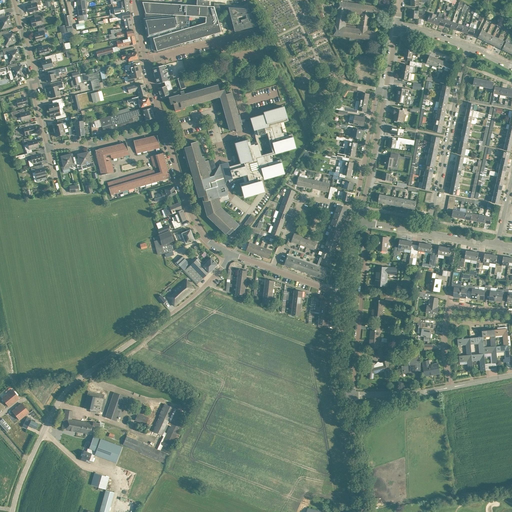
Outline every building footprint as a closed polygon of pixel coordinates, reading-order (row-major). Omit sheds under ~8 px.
[(32,4),(31,4),(27,5),(29,13),(38,10),(37,5),(41,4),(39,0),(33,0),(31,1),(32,4)] [(83,0),(76,1),(78,11),(80,11),(80,10),(85,9),(84,0),(83,0)] [(128,2),(127,0),(126,0),(116,2),(116,1),(112,2),(112,3),(112,4),(113,6),(113,9),(114,9),(117,9),(129,7),(128,2)] [(312,0),(326,27),(330,26),(316,0),(312,0)] [(382,7),(347,2),(346,0),(339,0),(339,1),(338,1),(337,10),(338,10),(336,26),(335,26),(333,35),(377,41),(378,32),(367,30),(370,14),(380,16),(382,7)] [(144,9),(145,18),(173,16),(173,15),(185,16),(186,5),(142,2),(142,3),(144,8),(144,9)] [(214,6),(215,10),(224,11),(225,7),(225,3),(214,3),(214,6)] [(196,5),(186,5),(185,16),(173,15),(173,16),(145,18),(145,19),(145,18),(144,18),(144,19),(143,19),(143,20),(144,20),(145,25),(144,25),(144,26),(145,26),(145,29),(146,29),(146,30),(145,30),(145,31),(146,31),(147,36),(146,36),(147,37),(148,37),(148,38),(149,37),(149,36),(152,51),(153,51),(154,53),(157,52),(157,51),(175,45),(175,44),(179,43),(180,45),(184,44),(184,43),(202,37),(202,38),(203,38),(202,37),(221,32),(213,7),(209,6),(206,6),(196,5)] [(247,28),(256,26),(248,9),(228,8),(233,26),(234,32),(243,29),(242,28),(245,27),(246,28),(247,28)] [(422,15),(426,16),(428,9),(424,9),(423,12),(411,11),(410,18),(418,18),(418,15),(422,15)] [(474,14),(473,15),(479,18),(478,20),(482,22),(484,15),(478,12),(475,11),(473,14),(474,14)] [(116,21),(122,20),(123,20),(130,18),(129,12),(121,13),(118,14),(118,17),(116,17),(117,20),(116,21)] [(36,18),(35,18),(30,19),(32,27),(42,24),(40,19),(43,18),(42,13),(35,15),(36,18)] [(427,21),(433,23),(435,17),(436,15),(430,13),(429,17),(427,21)] [(433,23),(439,25),(441,18),(443,14),(439,13),(438,17),(435,17),(433,23)] [(3,18),(2,14),(0,14),(0,24),(1,29),(11,26),(8,17),(3,18)] [(69,15),(63,16),(67,32),(72,31),(69,15)] [(439,25),(444,27),(447,20),(448,17),(445,16),(444,19),(441,18),(439,25)] [(130,18),(123,20),(124,26),(122,26),(122,30),(132,27),(130,18)] [(469,27),(467,34),(468,34),(467,35),(471,36),(471,35),(474,36),(476,29),(477,25),(471,23),(470,27),(469,27)] [(40,32),(38,32),(34,33),(36,41),(45,38),(44,33),(47,32),(45,27),(39,29),(40,32)] [(127,36),(127,38),(134,36),(133,30),(126,31),(122,32),(116,33),(113,34),(111,34),(112,38),(113,39),(117,38),(127,36)] [(478,38),(483,40),(487,33),(482,30),(478,38)] [(13,33),(9,34),(7,35),(6,31),(0,32),(0,38),(3,38),(5,45),(15,43),(13,33)] [(483,40),(489,43),(493,36),(487,33),(483,40)] [(489,43),(495,46),(498,38),(499,38),(500,35),(498,34),(496,37),(493,36),(489,43)] [(134,36),(127,38),(128,39),(117,42),(118,48),(136,44),(134,36)] [(498,38),(495,46),(501,49),(504,41),(499,38),(498,38)] [(43,46),(42,46),(38,47),(39,55),(49,52),(48,47),(54,46),(52,40),(42,43),(43,46)] [(502,49),(508,52),(511,45),(506,42),(502,49)] [(11,51),(10,47),(2,49),(4,55),(8,54),(10,62),(17,60),(18,60),(19,59),(17,50),(11,51)] [(113,52),(112,47),(96,52),(97,57),(113,52)] [(419,57),(419,56),(420,52),(406,49),(404,57),(408,57),(407,60),(411,61),(412,61),(413,58),(411,58),(412,54),(416,54),(416,56),(419,57)] [(121,55),(122,59),(127,58),(128,62),(133,61),(138,59),(136,52),(121,55)] [(47,60),(46,60),(41,62),(43,69),(53,66),(52,63),(63,60),(61,53),(46,57),(47,60)] [(426,63),(432,66),(435,58),(429,55),(426,63)] [(432,66),(438,68),(441,60),(435,58),(432,66)] [(438,68),(444,70),(447,63),(441,60),(438,68)] [(403,65),(402,71),(412,73),(413,67),(414,65),(418,66),(418,62),(415,62),(412,61),(411,61),(410,66),(403,65)] [(99,67),(100,72),(116,68),(115,63),(99,67)] [(130,70),(131,73),(140,71),(140,67),(139,67),(138,66),(136,66),(135,63),(124,66),(126,71),(130,70)] [(447,63),(444,70),(450,73),(453,65),(447,63)] [(0,74),(8,73),(9,76),(10,76),(9,75),(13,74),(14,78),(24,76),(21,66),(15,68),(14,64),(7,66),(7,67),(0,68),(0,73),(0,74)] [(163,65),(152,68),(154,74),(155,78),(156,84),(164,82),(164,83),(169,81),(168,81),(167,77),(169,76),(167,69),(165,69),(164,65),(163,65)] [(48,72),(49,72),(50,75),(45,76),(47,83),(56,80),(55,77),(59,76),(59,73),(61,72),(60,69),(48,72)] [(140,71),(131,73),(131,76),(127,77),(128,82),(139,80),(138,77),(141,76),(140,75),(141,74),(140,71)] [(411,80),(412,73),(402,71),(400,78),(411,80)] [(95,73),(94,73),(92,73),(80,76),(82,82),(90,80),(93,91),(101,89),(97,72),(95,73)] [(51,87),(48,88),(50,94),(49,95),(50,97),(51,98),(60,96),(59,89),(63,88),(61,81),(50,84),(51,87)] [(165,86),(158,88),(161,97),(169,95),(167,91),(172,89),(169,81),(164,83),(165,86)] [(487,81),(486,87),(492,89),(494,82),(487,81)] [(137,91),(139,97),(142,96),(147,94),(144,84),(136,86),(135,85),(127,87),(128,93),(137,91)] [(241,125),(241,122),(240,120),(239,115),(237,115),(231,93),(230,89),(224,91),(224,89),(222,90),(220,84),(217,85),(218,89),(217,90),(216,88),(212,89),(212,88),(209,89),(209,90),(205,91),(205,90),(202,91),(202,92),(198,93),(198,92),(195,93),(195,94),(191,95),(191,94),(186,96),(181,98),(182,101),(179,102),(179,100),(180,100),(179,95),(168,98),(169,98),(170,100),(169,100),(170,104),(174,103),(174,106),(175,111),(175,110),(178,109),(178,110),(185,108),(184,106),(188,105),(188,104),(190,103),(191,104),(191,103),(193,102),(194,103),(198,102),(198,101),(200,100),(201,101),(205,100),(205,99),(207,98),(208,99),(212,98),(212,97),(214,96),(214,97),(219,96),(219,97),(217,99),(219,100),(220,98),(221,97),(222,101),(223,101),(223,104),(224,108),(225,108),(225,111),(224,111),(226,115),(227,115),(228,119),(227,119),(228,119),(228,121),(227,121),(230,130),(236,129),(236,131),(235,131),(236,132),(241,130),(240,125),(241,125)] [(399,88),(398,94),(405,96),(409,96),(409,93),(411,94),(412,90),(409,90),(404,89),(399,88)] [(361,96),(360,102),(368,103),(369,94),(362,93),(358,92),(358,96),(361,96)] [(398,94),(396,102),(404,103),(403,105),(405,105),(407,106),(407,104),(408,99),(411,100),(412,97),(411,96),(409,96),(405,96),(398,94)] [(19,95),(17,96),(14,96),(8,98),(9,101),(12,103),(15,102),(17,103),(18,107),(27,104),(26,97),(20,99),(19,95)] [(138,97),(131,99),(127,100),(128,103),(132,102),(133,102),(134,105),(140,104),(141,107),(145,106),(150,105),(150,104),(150,102),(149,102),(148,98),(143,99),(139,100),(138,97)] [(49,111),(49,112),(58,109),(59,109),(58,106),(60,105),(60,104),(60,103),(63,103),(62,99),(53,101),(54,103),(48,105),(50,111),(49,111)] [(356,101),(355,110),(358,110),(359,110),(361,111),(366,111),(368,103),(360,102),(356,101)] [(229,167),(227,162),(224,163),(225,167),(218,169),(215,173),(225,178),(221,185),(222,186),(225,185),(224,184),(226,180),(228,180),(229,182),(231,183),(232,181),(232,179),(235,178),(239,177),(247,175),(248,181),(244,182),(240,184),(240,186),(243,196),(245,195),(246,197),(264,192),(260,178),(263,177),(263,180),(265,179),(282,174),(282,172),(283,172),(281,162),(280,160),(276,161),(271,162),(270,158),(269,156),(275,154),(274,152),(276,151),(277,153),(293,149),(293,147),(295,146),(292,137),(291,134),(287,135),(283,136),(282,133),(281,133),(279,127),(280,126),(279,123),(283,122),(287,121),(287,118),(284,108),(282,109),(282,107),(263,112),(263,114),(250,118),(250,119),(240,120),(241,122),(248,121),(252,133),(254,133),(255,136),(257,144),(254,145),(254,144),(250,145),(250,143),(250,144),(248,139),(246,140),(236,142),(237,144),(235,145),(240,162),(242,161),(242,163),(241,163),(240,163),(239,164),(238,164),(236,165),(231,166),(230,166),(229,166),(229,167)] [(117,115),(117,114),(109,116),(100,119),(101,124),(102,126),(103,131),(102,127),(112,124),(113,129),(121,126),(125,124),(128,123),(133,122),(133,123),(134,123),(132,118),(144,115),(145,121),(154,118),(151,108),(149,108),(148,108),(148,109),(142,110),(142,108),(130,111),(117,115)] [(29,111),(25,112),(24,112),(23,109),(11,112),(13,119),(20,117),(21,121),(27,119),(27,121),(31,120),(30,118),(31,118),(29,111)] [(58,109),(49,112),(51,118),(57,116),(58,119),(66,117),(65,113),(64,113),(62,113),(62,112),(60,112),(59,112),(58,109)] [(403,111),(399,110),(396,109),(396,110),(395,109),(394,114),(395,114),(394,120),(395,120),(395,122),(399,123),(400,121),(403,122),(405,122),(406,115),(403,114),(403,111)] [(467,109),(466,116),(475,117),(478,118),(480,112),(473,110),(467,109)] [(354,124),(359,125),(363,126),(365,118),(355,116),(350,115),(349,119),(354,120),(354,124)] [(71,118),(72,126),(75,126),(77,136),(84,135),(82,121),(78,122),(77,116),(71,118)] [(53,125),(54,131),(64,129),(62,123),(66,122),(65,118),(57,120),(58,124),(53,125)] [(27,127),(26,124),(20,125),(21,131),(24,130),(25,135),(31,134),(31,136),(35,135),(34,133),(35,133),(33,126),(27,127)] [(340,124),(340,128),(347,129),(347,132),(350,133),(349,133),(352,134),(351,138),(358,138),(361,139),(363,130),(358,129),(353,129),(353,126),(340,124)] [(407,131),(412,132),(416,133),(417,129),(406,127),(405,130),(392,127),(391,134),(399,135),(400,132),(403,132),(403,131),(406,132),(407,131)] [(64,129),(54,131),(56,137),(65,134),(64,129)] [(157,135),(151,137),(154,149),(160,148),(157,135)] [(151,137),(145,138),(148,150),(154,149),(151,137)] [(29,149),(31,149),(39,147),(37,140),(31,141),(30,138),(23,139),(25,145),(28,144),(29,149)] [(145,138),(139,140),(142,152),(148,150),(145,138)] [(388,147),(393,148),(395,148),(402,149),(402,147),(401,145),(399,145),(400,141),(390,139),(388,147)] [(142,152),(139,140),(133,141),(136,153),(142,152)] [(215,173),(214,176),(212,176),(208,161),(204,162),(203,159),(202,159),(202,157),(202,156),(201,157),(200,154),(199,154),(199,152),(198,149),(197,147),(198,147),(197,147),(197,145),(196,141),(190,143),(191,146),(185,147),(186,150),(184,150),(185,154),(186,156),(185,156),(186,156),(187,158),(186,158),(187,161),(188,163),(187,163),(188,167),(190,166),(191,169),(192,169),(192,171),(192,174),(193,174),(194,176),(193,176),(194,176),(194,178),(195,182),(195,181),(196,183),(195,183),(196,186),(195,187),(198,197),(202,196),(203,199),(204,201),(203,201),(203,202),(204,202),(204,204),(206,210),(207,212),(206,212),(207,216),(208,217),(209,216),(210,218),(212,220),(214,221),(214,222),(216,224),(217,224),(218,225),(218,226),(220,228),(222,229),(221,229),(222,230),(222,229),(224,231),(223,231),(226,233),(227,232),(229,234),(233,230),(234,230),(238,226),(233,221),(231,220),(232,219),(231,219),(230,218),(225,213),(225,214),(224,212),(223,212),(222,211),(222,210),(220,208),(219,205),(218,203),(219,203),(229,200),(225,185),(222,186),(221,185),(225,178),(215,173)] [(344,148),(345,148),(348,149),(356,150),(357,143),(349,142),(344,145),(344,148)] [(126,143),(120,144),(123,156),(129,155),(126,143)] [(120,144),(114,145),(117,158),(123,156),(120,144)] [(114,145),(108,147),(110,154),(111,158),(113,157),(113,159),(117,158),(114,145)] [(108,147),(95,150),(104,156),(110,154),(108,147)] [(427,147),(426,153),(429,153),(437,155),(438,149),(430,148),(427,147)] [(356,150),(348,149),(347,155),(350,156),(350,155),(353,156),(356,157),(357,153),(355,152),(356,150)] [(95,150),(98,163),(106,162),(106,161),(104,156),(95,150)] [(21,159),(25,158),(26,160),(28,159),(29,160),(31,160),(32,163),(42,161),(40,154),(36,155),(35,155),(34,152),(24,154),(20,155),(21,159)] [(88,152),(83,153),(85,164),(86,167),(94,165),(92,156),(89,156),(88,152)] [(76,159),(78,168),(79,171),(82,170),(81,165),(85,164),(83,153),(77,154),(78,158),(76,159)] [(151,156),(152,162),(164,159),(163,153),(151,156)] [(75,169),(78,168),(76,159),(75,157),(73,157),(72,154),(66,155),(69,166),(72,165),(73,167),(75,169)] [(392,167),(396,168),(398,155),(391,154),(390,158),(386,157),(385,162),(385,163),(385,166),(392,167)] [(62,161),(60,161),(63,170),(63,173),(70,171),(70,168),(69,166),(66,155),(61,156),(62,161)] [(155,168),(159,167),(166,164),(164,159),(152,162),(154,166),(155,166),(155,168)] [(98,163),(100,169),(112,166),(111,162),(110,162),(109,161),(106,161),(106,162),(98,163)] [(342,167),(344,168),(352,169),(353,163),(349,162),(343,161),(342,167)] [(496,170),(499,170),(506,172),(507,165),(501,164),(497,163),(496,170)] [(159,167),(160,172),(170,178),(166,164),(159,167)] [(35,172),(36,177),(37,181),(46,179),(45,175),(46,175),(44,168),(38,169),(37,166),(31,167),(32,173),(35,172)] [(112,166),(100,169),(101,175),(113,172),(112,166)] [(340,167),(339,173),(340,173),(340,177),(344,178),(345,175),(351,176),(351,175),(352,175),(352,172),(351,172),(352,169),(344,168),(342,167),(340,167)] [(152,170),(148,171),(151,183),(157,181),(155,174),(154,171),(152,171),(152,170)] [(424,177),(432,178),(433,173),(425,171),(420,170),(419,176),(424,177)] [(148,171),(142,173),(145,185),(151,183),(148,171)] [(160,172),(155,174),(157,181),(170,178),(160,172)] [(142,173),(136,174),(140,186),(145,185),(142,173)] [(394,178),(390,177),(391,174),(388,173),(384,173),(382,180),(387,181),(394,182),(395,182),(396,179),(394,178)] [(136,174),(130,176),(134,188),(140,186),(136,174)] [(130,176),(124,178),(128,190),(134,188),(130,176)] [(297,185),(305,186),(307,178),(299,177),(297,185)] [(124,178),(119,179),(122,191),(128,190),(124,178)] [(305,186),(313,188),(314,180),(307,178),(305,186)] [(119,179),(113,181),(116,193),(122,191),(119,179)] [(313,188),(320,190),(322,182),(314,180),(313,188)] [(344,188),(347,189),(352,190),(354,183),(349,182),(341,180),(341,184),(342,184),(342,187),(344,188)] [(116,193),(113,181),(107,183),(111,195),(116,193)] [(322,182),(320,190),(328,192),(329,187),(330,184),(322,182)] [(85,186),(87,194),(93,192),(91,184),(85,186)] [(157,196),(154,197),(155,201),(163,199),(163,198),(176,194),(175,193),(176,193),(175,190),(174,191),(173,186),(164,189),(165,192),(157,195),(157,196)] [(287,189),(284,196),(292,199),(295,192),(287,189)] [(339,191),(338,195),(343,196),(342,200),(349,201),(351,194),(339,191)] [(378,202),(384,204),(386,195),(380,194),(379,196),(376,195),(375,200),(378,201),(378,202)] [(284,196),(281,204),(289,207),(292,199),(284,196)] [(172,214),(174,213),(182,210),(181,209),(178,203),(179,203),(174,204),(163,209),(167,216),(172,214)] [(281,204),(279,211),(286,214),(289,207),(281,204)] [(348,208),(338,205),(331,225),(333,226),(320,262),(329,265),(331,260),(330,260),(331,255),(333,256),(333,255),(334,253),(336,249),(335,249),(336,246),(337,246),(338,242),(337,242),(338,239),(339,240),(340,236),(340,235),(341,233),(343,229),(340,228),(341,225),(342,226),(343,222),(342,221),(343,219),(344,219),(345,215),(346,212),(348,208)] [(182,210),(174,213),(177,219),(171,221),(175,229),(181,226),(179,222),(186,219),(182,210)] [(279,211),(276,219),(284,222),(286,214),(279,211)] [(251,215),(244,224),(248,227),(255,218),(251,215)] [(276,219),(273,226),(281,229),(284,222),(276,219)] [(158,229),(157,230),(159,234),(170,230),(168,225),(162,228),(158,229)] [(281,229),(273,226),(270,234),(278,237),(281,229)] [(191,241),(194,240),(190,230),(178,235),(180,239),(183,238),(185,243),(190,241),(190,242),(191,241)] [(159,235),(159,236),(163,253),(173,251),(171,242),(173,241),(169,231),(165,232),(159,235)] [(292,242),(299,244),(302,237),(295,234),(294,234),(292,242)] [(299,244),(306,247),(309,239),(302,237),(299,244)] [(378,250),(386,251),(387,243),(389,243),(390,238),(379,237),(378,250)] [(309,239),(306,247),(314,250),(315,247),(317,242),(309,239)] [(405,249),(406,241),(400,239),(399,244),(396,243),(394,250),(404,252),(405,249)] [(410,257),(413,258),(415,245),(412,244),(412,242),(406,241),(405,249),(411,250),(411,251),(410,257)] [(246,250),(251,253),(254,244),(249,242),(248,244),(247,244),(247,243),(245,242),(243,245),(241,248),(246,250)] [(415,245),(413,258),(416,258),(417,252),(418,251),(424,252),(426,244),(419,243),(419,246),(415,245)] [(251,253),(257,255),(260,246),(254,244),(251,253)] [(257,255),(263,257),(266,248),(260,246),(257,255)] [(445,247),(444,255),(448,256),(447,259),(450,259),(449,264),(452,264),(454,251),(454,252),(454,256),(451,255),(452,248),(445,247)] [(266,248),(263,257),(269,259),(272,251),(266,248)] [(471,260),(472,251),(466,250),(465,255),(462,255),(462,257),(459,257),(460,250),(460,249),(457,265),(463,266),(465,259),(471,260)] [(288,266),(291,267),(295,258),(288,255),(285,265),(285,264),(288,265),(288,266)] [(193,280),(197,284),(217,265),(210,257),(203,264),(198,258),(190,265),(182,256),(178,259),(175,262),(193,280)] [(294,268),(298,270),(302,260),(295,258),(291,267),(292,267),(294,268)] [(301,271),(305,272),(308,263),(302,260),(298,270),(298,269),(301,270),(301,271)] [(307,273),(311,275),(315,265),(308,263),(305,272),(305,271),(308,272),(307,273)] [(314,276),(318,277),(321,267),(315,265),(311,275),(311,274),(314,275),(314,276)] [(375,285),(380,286),(386,286),(387,273),(396,274),(397,268),(376,266),(375,285)] [(321,267),(318,277),(318,276),(321,277),(320,278),(324,279),(328,270),(321,267)] [(429,290),(437,291),(438,284),(440,284),(441,280),(435,279),(436,274),(429,273),(428,278),(431,278),(429,290)] [(166,297),(172,303),(173,302),(175,305),(174,306),(194,289),(193,290),(191,287),(192,287),(186,280),(173,291),(174,293),(170,296),(169,294),(166,297)] [(453,297),(460,297),(461,285),(461,284),(452,283),(451,291),(452,289),(454,289),(453,297)] [(466,291),(469,291),(470,285),(467,285),(461,285),(460,297),(466,298),(466,291)] [(471,299),(477,299),(479,286),(475,286),(473,286),(470,285),(469,291),(472,291),(471,299)] [(479,286),(477,299),(484,300),(484,294),(484,292),(487,293),(488,287),(488,286),(486,286),(486,287),(485,287),(479,286)] [(489,300),(496,301),(496,292),(490,291),(491,287),(488,287),(487,293),(490,293),(489,300)] [(502,294),(506,295),(506,289),(503,289),(503,290),(497,289),(496,292),(496,301),(502,302),(502,294)] [(385,301),(393,302),(394,294),(386,294),(385,301)] [(430,297),(430,300),(429,306),(427,306),(426,312),(437,314),(438,308),(437,308),(438,298),(430,297)] [(374,312),(372,312),(372,317),(374,317),(375,317),(380,317),(380,313),(382,313),(383,301),(375,300),(374,312)] [(328,319),(319,318),(318,327),(324,329),(324,325),(327,325),(328,319)] [(422,323),(421,328),(422,329),(421,336),(425,336),(424,341),(430,342),(431,333),(429,332),(430,330),(434,331),(435,325),(422,323)] [(369,348),(380,349),(380,348),(378,348),(380,327),(372,327),(372,330),(371,330),(370,339),(370,340),(370,343),(369,343),(370,343),(369,348)] [(503,335),(504,345),(504,346),(509,345),(511,345),(510,336),(508,336),(507,327),(497,328),(498,329),(495,330),(495,336),(503,335)] [(482,331),(482,337),(483,337),(490,336),(491,347),(496,346),(495,336),(495,330),(482,331)] [(482,337),(470,338),(471,344),(478,344),(479,354),(484,353),(483,347),(484,347),(483,337),(482,337)] [(466,345),(467,355),(472,355),(471,344),(470,338),(457,339),(458,345),(466,345)] [(510,362),(509,345),(504,346),(504,345),(496,346),(497,353),(504,352),(505,359),(503,359),(504,362),(510,362)] [(483,347),(484,353),(484,354),(492,353),(493,363),(498,363),(497,353),(496,346),(491,347),(484,347),(483,347)] [(409,363),(409,365),(409,366),(402,366),(402,372),(402,371),(408,371),(409,375),(414,375),(414,378),(418,377),(417,365),(420,365),(419,350),(414,350),(414,355),(413,355),(409,363)] [(479,354),(472,355),(472,361),(480,360),(481,371),(489,370),(488,364),(485,364),(484,354),(484,353),(479,354)] [(388,361),(385,361),(383,362),(383,363),(382,363),(381,363),(380,363),(379,363),(378,364),(376,364),(374,365),(375,363),(368,363),(367,368),(368,368),(368,370),(369,370),(368,378),(373,378),(373,373),(385,371),(386,377),(391,376),(388,363),(397,361),(397,356),(388,355),(386,355),(388,361)] [(472,355),(467,355),(459,356),(459,362),(467,361),(468,372),(473,371),(473,366),(472,363),(472,361),(472,355)] [(438,363),(433,364),(430,365),(429,361),(423,362),(424,366),(423,366),(425,376),(425,375),(433,374),(433,375),(440,373),(438,363)] [(150,384),(149,390),(163,392),(164,386),(156,385),(150,384)] [(2,399),(9,406),(19,397),(13,390),(2,399)] [(103,412),(105,399),(86,395),(84,408),(103,412)] [(122,416),(128,417),(131,403),(125,402),(122,416)] [(177,412),(178,409),(162,403),(151,434),(157,436),(158,434),(162,435),(162,445),(165,446),(167,446),(169,440),(169,441),(170,439),(170,435),(179,435),(171,432),(170,432),(168,432),(166,431),(167,429),(169,430),(169,429),(171,424),(171,431),(174,431),(174,426),(175,426),(175,419),(176,416),(177,412)] [(12,411),(16,416),(19,420),(28,412),(21,404),(12,411)] [(62,429),(76,431),(78,421),(71,420),(73,411),(65,410),(62,429)] [(27,417),(22,427),(27,429),(28,425),(35,429),(38,423),(35,422),(35,421),(27,417)] [(76,431),(86,433),(88,423),(78,421),(76,431)] [(88,423),(86,433),(91,434),(92,426),(99,427),(99,424),(93,422),(93,423),(88,423)] [(122,444),(164,462),(168,454),(125,435),(122,444)] [(93,436),(89,448),(89,449),(95,451),(96,451),(94,455),(116,463),(122,447),(93,436)] [(93,458),(94,455),(96,451),(95,451),(89,449),(89,448),(88,448),(86,452),(84,451),(81,460),(85,461),(86,459),(89,460),(90,456),(93,458)] [(91,485),(106,489),(109,477),(94,473),(91,485)] [(105,490),(99,511),(108,511),(114,492),(105,490)]
